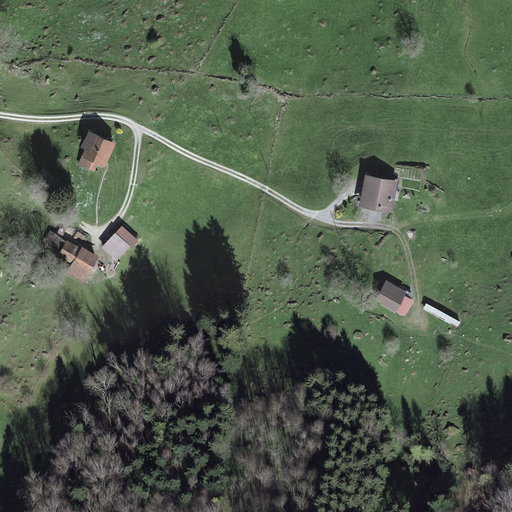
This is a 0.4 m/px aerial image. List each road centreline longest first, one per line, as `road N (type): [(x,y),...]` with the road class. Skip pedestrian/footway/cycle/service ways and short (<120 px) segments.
road 1 (track): [(0,115),(120,119),(307,213),(397,226)]
road 2 (track): [(98,238),(128,198),(139,127)]
